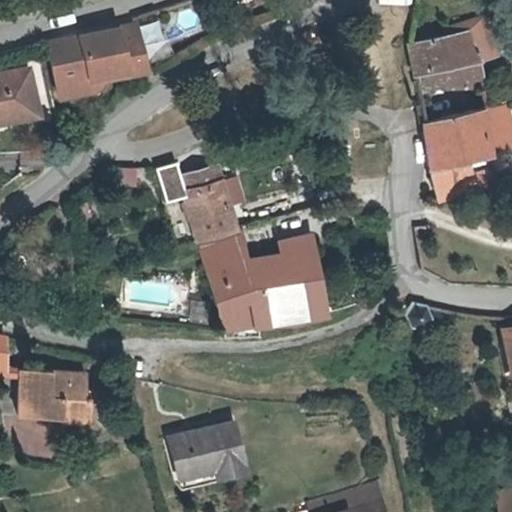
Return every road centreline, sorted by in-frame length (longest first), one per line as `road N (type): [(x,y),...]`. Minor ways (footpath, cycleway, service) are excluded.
road 1 (residential): [(98,145),(150,153),(289,103),(341,103),(383,118),(401,140),(395,240),(409,275)]
road 2 (residential): [(0,324),(129,350),(229,351),(314,338),(409,275)]
road 3 (residential): [(98,145),(176,87),(348,0)]
road 4 (residential): [(121,0),(0,33)]
road 5 (residential): [(0,218),(98,145)]
